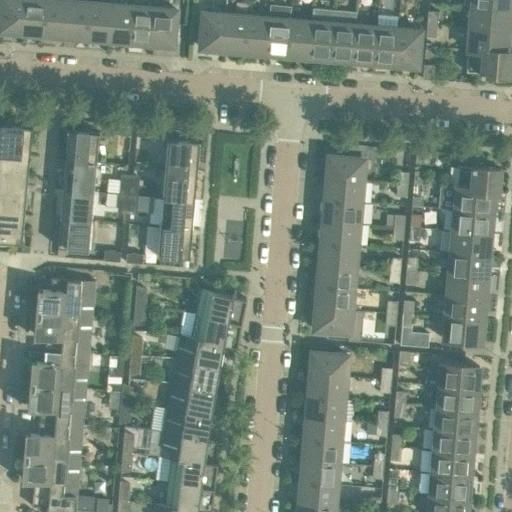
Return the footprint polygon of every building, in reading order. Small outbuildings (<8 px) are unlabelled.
[(0,29),(21,31),(23,0),(1,0),(0,12),(0,29)] [(43,33),(45,0),(23,0),(21,31),(43,33)] [(64,35),(67,0),(45,0),(43,33),(64,35)] [(86,37),(88,0),(67,0),(64,35),(86,37)] [(107,39),(110,3),(110,0),(88,0),(86,37),(107,39)] [(129,40),(132,5),(110,3),(107,39),(129,40)] [(287,54),(290,18),(291,6),(269,4),(268,16),(265,52),(287,54)] [(150,42),(153,6),(132,5),(129,40),(150,42)] [(508,29),(509,8),(471,5),(469,26),(508,29)] [(176,8),(153,6),(150,42),(173,44),(176,8)] [(330,58),(334,10),(312,8),(311,20),(308,56),(330,58)] [(351,59),(354,24),(355,12),(334,10),(330,58),(351,59)] [(428,10),(427,23),(437,24),(438,11),(428,10)] [(222,48),(225,13),(203,11),(200,47),(222,48)] [(244,50),(247,14),(225,13),(222,48),(244,50)] [(265,52),(268,16),(247,14),(244,50),(265,52)] [(311,20),(290,18),(287,54),(308,56),(311,20)] [(436,36),(437,24),(427,23),(426,35),(436,36)] [(373,61),(376,25),(354,24),(351,59),(373,61)] [(394,63),(397,27),(376,25),(373,61),(394,63)] [(506,50),(508,29),(469,26),(468,48),(506,51),(506,50)] [(420,29),(397,27),(394,63),(417,65),(420,29)] [(510,50),(506,50),(506,51),(468,48),(466,70),(508,74),(510,50)] [(422,78),(432,78),(433,64),(423,64),(422,78)] [(0,125),(0,126),(0,153),(29,156),(31,128),(32,128),(32,126),(0,123),(0,125)] [(131,125),(114,124),(114,133),(130,135),(131,125)] [(153,127),(137,126),(136,135),(152,137),(153,127)] [(183,129),(171,128),(171,138),(182,139),(183,129)] [(67,131),(65,159),(96,161),(98,133),(99,134),(99,132),(66,129),(66,131),(67,131)] [(167,139),(165,167),(196,170),(199,142),(200,140),(182,139),(171,138),(167,138),(167,139)] [(328,154),(326,177),(362,180),(365,145),(349,144),(348,156),(328,154)] [(429,163),(430,151),(416,149),(415,161),(429,163)] [(0,182),(26,184),(29,156),(0,153),(0,182)] [(93,190),(96,161),(65,159),(62,188),(93,190)] [(458,164),(456,186),(494,190),(494,191),(498,191),(500,167),(458,164)] [(194,199),(196,170),(165,167),(163,196),(194,199)] [(414,170),(413,183),(423,184),(424,171),(414,170)] [(398,171),(397,183),(407,183),(408,171),(398,171)] [(360,201),(362,180),(326,177),(324,198),(360,201)] [(128,193),(129,179),(120,178),(119,192),(128,193)] [(138,180),(129,179),(128,193),(137,194),(138,180)] [(0,211),(24,213),(26,184),(0,182),(0,211)] [(406,195),(407,183),(397,183),(396,195),(406,195)] [(422,196),(423,184),(413,183),(412,196),(422,196)] [(492,211),(494,191),(494,190),(456,186),(454,208),(492,211)] [(91,219),(93,190),(62,188),(60,216),(91,219)] [(127,207),(128,193),(119,192),(117,207),(127,207)] [(136,208),(137,194),(128,193),(127,207),(136,208)] [(191,228),(194,199),(163,196),(160,225),(191,228)] [(358,223),(360,201),(324,198),(322,220),(358,223)] [(490,233),(492,211),(454,208),(452,230),(490,233)] [(21,243),(24,213),(0,211),(0,244),(6,245),(6,242),(21,243)] [(411,213),(409,226),(419,227),(420,214),(411,213)] [(394,214),(393,226),(403,226),(404,214),(394,214)] [(88,249),(91,219),(60,216),(57,246),(72,247),(72,251),(84,252),(84,248),(88,249)] [(357,244),(358,223),(322,220),(321,241),(357,244)] [(189,257),(191,228),(160,225),(158,255),(162,255),(162,258),(173,259),(174,256),(189,257)] [(402,238),(403,226),(393,226),(392,238),(402,238)] [(418,239),(419,227),(409,226),(408,239),(418,239)] [(488,254),(490,233),(452,230),(450,251),(488,254)] [(355,266),(357,244),(321,241),(319,263),(355,266)] [(103,259),(119,261),(120,251),(104,250),(103,259)] [(486,276),(488,254),(450,251),(448,273),(486,276)] [(125,261),(142,263),(142,253),(126,252),(125,261)] [(407,256),(406,269),(416,270),(417,257),(407,256)] [(390,257),(389,269),(400,269),(401,257),(395,257),(390,257)] [(353,287),(355,266),(319,263),(317,284),(353,287)] [(399,281),(400,269),(389,269),(388,281),(399,281)] [(415,283),(416,270),(406,269),(405,282),(415,283)] [(484,297),(486,276),(448,273),(446,294),(484,297)] [(490,275),(489,311),(497,311),(498,275),(490,275)] [(37,287),(41,312),(92,317),(95,280),(51,276),(50,288),(37,287)] [(351,309),(353,287),(317,284),(315,306),(351,309)] [(136,285),(134,305),(144,306),(146,288),(137,285),(136,285)] [(201,288),(196,312),(236,320),(237,313),(242,314),(246,297),(233,294),(235,285),(234,285),(232,294),(201,288)] [(483,319),(484,297),(446,294),(435,293),(433,315),(444,315),(483,319)] [(403,299),(402,312),(412,313),(413,300),(403,299)] [(387,300),(386,312),(396,312),(397,300),(387,300)] [(143,323),(144,306),(134,305),(133,324),(143,323)] [(349,331),(351,309),(315,306),(313,328),(349,331)] [(89,352),(92,317),(41,312),(33,336),(45,337),(44,349),(89,352)] [(235,327),(236,320),(196,312),(191,335),(191,336),(223,342),(223,343),(236,345),(239,328),(235,327)] [(395,325),(396,312),(386,312),(385,324),(395,325)] [(411,330),(412,313),(402,312),(399,344),(427,346),(428,332),(411,330)] [(481,342),(483,319),(444,315),(442,338),(481,342)] [(219,366),(223,343),(223,342),(191,336),(191,335),(180,333),(175,358),(219,366)] [(132,334),(130,354),(140,355),(142,338),(132,334)] [(86,388),(89,352),(44,349),(43,360),(31,359),(35,384),(86,388)] [(311,350),(309,373),(345,376),(347,353),(311,350)] [(408,364),(409,350),(399,350),(398,364),(408,364)] [(139,372),(140,355),(130,354),(129,374),(139,372)] [(123,369),(124,356),(111,355),(111,368),(123,369)] [(215,389),(219,366),(175,358),(171,382),(215,389)] [(440,362),(439,385),(477,388),(479,365),(440,362)] [(381,367),(380,379),(390,380),(391,368),(381,367)] [(343,397),(345,376),(309,373),(308,394),(343,397)] [(389,392),(390,380),(380,379),(379,391),(389,392)] [(122,382),(120,402),(130,403),(132,386),(122,382)] [(211,413),(215,389),(171,382),(167,406),(211,413)] [(83,424),(86,388),(35,384),(27,408),(39,409),(38,420),(83,424)] [(475,410),(477,388),(439,385),(437,407),(475,410)] [(395,390),(394,403),(404,404),(405,391),(395,390)] [(342,419),(343,397),(308,394),(306,416),(342,419)] [(129,420),(130,403),(120,402),(118,422),(129,420)] [(403,416),(404,404),(394,403),(393,416),(403,416)] [(207,437),(211,413),(167,406),(163,430),(207,437)] [(473,431),(475,410),(437,407),(435,428),(473,431)] [(377,410),(376,422),(386,423),(388,411),(377,410)] [(340,440),(342,419),(306,416),(304,437),(340,440)] [(80,460),(83,424),(38,420),(37,432),(25,431),(28,456),(80,460)] [(385,435),(386,423),(376,422),(375,434),(385,435)] [(471,453),(473,431),(435,428),(433,450),(471,453)] [(204,460),(207,437),(163,430),(160,455),(171,457),(171,456),(204,461),(204,460)] [(124,432),(122,451),(132,452),(133,435),(124,432)] [(392,433),(391,446),(401,447),(402,434),(392,433)] [(338,462),(340,440),(304,437),(302,459),(338,462)] [(400,460),(401,447),(391,446),(390,459),(400,460)] [(469,474),(471,453),(433,450),(431,471),(469,474)] [(130,469),(132,452),(122,451),(120,471),(130,469)] [(374,453),(373,465),(383,466),(384,454),(374,453)] [(96,497),(77,495),(80,460),(28,456),(21,480),(33,481),(31,505),(46,506),(46,511),(94,511),(95,509),(96,498),(96,497)] [(217,462),(204,460),(204,461),(171,456),(171,457),(168,480),(214,486),(217,462)] [(336,483),(338,462),(302,459),(300,480),(336,483)] [(382,478),(383,466),(373,465),(372,477),(382,478)] [(468,496),(469,474),(431,471),(429,493),(468,496)] [(388,476),(387,489),(397,490),(398,477),(388,476)] [(119,480),(118,500),(128,501),(129,483),(119,480)] [(210,510),(214,486),(168,480),(165,504),(197,508),(197,509),(210,510)] [(334,505),(336,483),(300,480),(298,502),(334,505)] [(396,503),(397,490),(387,489),(386,502),(396,503)] [(466,511),(468,496),(429,493),(427,511),(466,511)] [(370,496),(369,508),(379,509),(380,497),(370,496)] [(108,499),(96,498),(95,509),(111,511),(111,503),(108,503),(108,499)] [(128,511),(130,501),(128,501),(118,500),(116,511),(128,511)] [(196,511),(197,509),(197,508),(165,504),(154,502),(152,511),(196,511)] [(333,511),(334,505),(298,502),(297,511),(333,511)]
